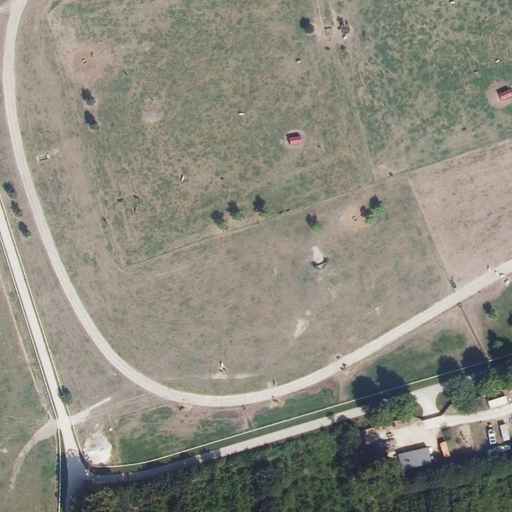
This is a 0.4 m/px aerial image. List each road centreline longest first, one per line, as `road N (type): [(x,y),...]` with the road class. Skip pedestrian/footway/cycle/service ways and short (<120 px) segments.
road 1 (track): [(80,489),(91,479),(122,478),(511,367)]
road 2 (track): [(80,489),(0,211)]
